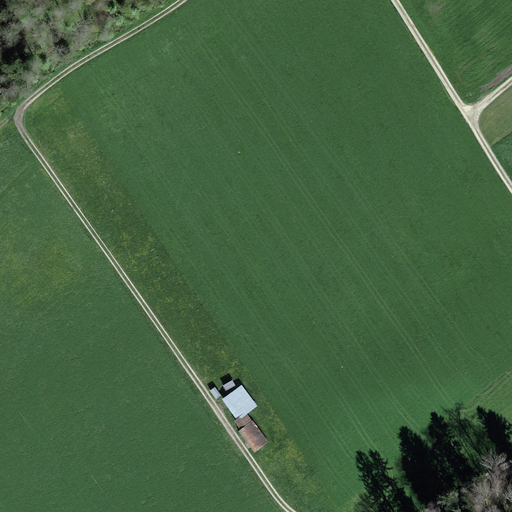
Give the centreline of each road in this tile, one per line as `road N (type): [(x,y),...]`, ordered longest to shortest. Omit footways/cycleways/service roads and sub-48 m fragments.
road 1 (track): [(291,511),(29,145),(17,109)]
road 2 (track): [(511,189),(395,0)]
road 3 (track): [(181,0),(77,59),(17,109)]
